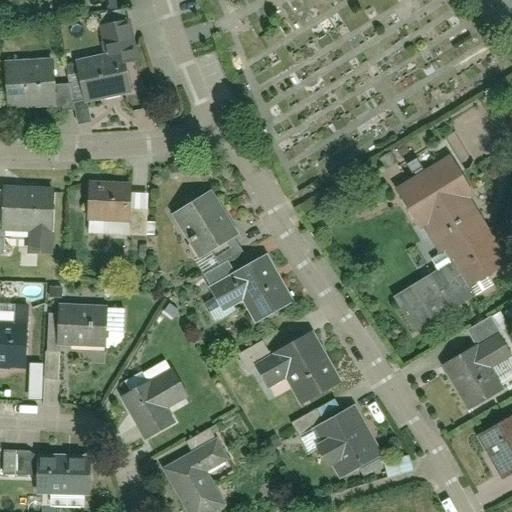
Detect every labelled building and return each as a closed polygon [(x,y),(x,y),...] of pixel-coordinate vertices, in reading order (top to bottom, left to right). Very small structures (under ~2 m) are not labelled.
[(64,69),(66,104),(123,100),(122,73),(126,73),(123,31),(97,32),(99,67),(64,69)] [(1,79),(2,110),(46,108),(45,69),(1,70),(1,79)] [(437,158),(387,189),(451,292),(502,261),(437,158)] [(0,231),(22,232),(23,260),(42,260),(42,232),(47,232),(47,195),(0,195),(0,231)] [(202,195),(166,221),(192,258),(229,233),(202,195)] [(84,207),(84,237),(123,238),(123,208),(84,207)] [(203,295),(217,319),(239,306),(249,325),(286,304),(262,261),(224,283),(203,295)] [(58,382),(58,351),(101,351),(101,311),(45,311),(45,345),(40,345),(40,382),(58,382)] [(0,331),(0,372),(20,373),(21,332),(0,331)] [(440,367),(462,408),(495,391),(485,373),(510,360),(497,337),(440,367)] [(266,397),(284,387),(298,411),(334,390),(305,340),(251,371),(266,397)] [(258,342),(232,358),(241,373),(267,357),(258,342)] [(121,399),(143,443),(173,428),(164,411),(185,400),(171,373),(121,399)] [(329,400),(285,422),(292,436),(336,415),(329,400)] [(344,410),(307,434),(337,480),(374,457),(344,410)] [(511,422),(510,419),(472,439),(495,483),(511,474),(511,422)] [(210,511),(223,506),(207,477),(227,467),(215,445),(159,475),(178,511),(210,511)] [(0,454),(0,478),(29,479),(29,455),(0,454)] [(35,481),(35,497),(82,498),(83,465),(36,463),(35,481)]
